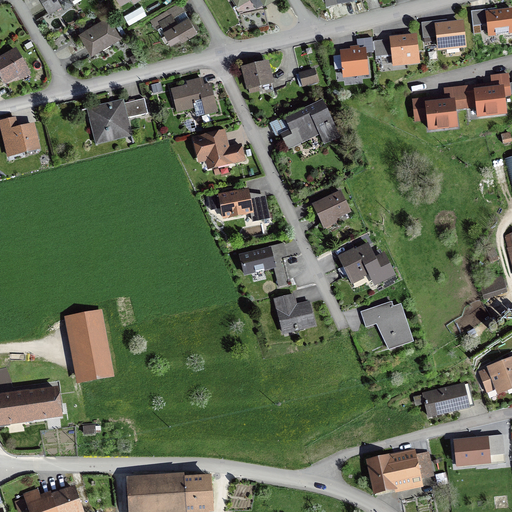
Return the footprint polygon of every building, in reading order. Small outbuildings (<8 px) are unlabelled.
[(41,0),(49,13),(62,6),(64,10),(80,0),(41,0)] [(188,16),(179,2),(150,20),(156,30),(158,29),(160,33),(163,31),(164,34),(161,36),(165,41),(168,40),(170,44),(180,38),(182,41),(198,31),(197,30),(199,28),(192,17),(190,18),(188,16)] [(129,26),(142,17),(136,8),(123,16),(129,26)] [(485,11),(496,10),(496,8),(471,11),(473,34),(488,33),(485,11)] [(511,34),(511,8),(496,10),(485,11),(488,33),(488,37),(489,37),(490,44),(500,42),(499,36),(511,34)] [(121,37),(109,15),(78,33),(91,55),(121,37)] [(434,24),(448,22),(447,19),(421,22),(423,38),(424,38),(425,43),(436,42),(434,24)] [(115,23),(122,35),(126,33),(119,20),(115,23)] [(436,42),(438,51),(444,50),(445,56),(462,55),(461,49),(467,48),(463,20),(448,22),(434,24),(436,42)] [(420,64),(417,34),(389,37),(390,39),(391,55),(393,67),(420,64)] [(357,39),(357,46),(359,45),(359,48),(366,47),(367,53),(374,52),(374,51),(375,50),(376,57),(391,55),(390,39),(374,41),(374,42),(373,42),(373,38),(357,39)] [(27,50),(34,46),(31,41),(24,45),(27,50)] [(361,77),(369,76),(367,53),(366,47),(359,48),(359,45),(357,46),(350,46),(350,49),(340,50),(340,55),(333,56),(334,70),(342,69),(343,79),(351,78),(352,81),(361,80),(361,77)] [(16,48),(0,56),(0,77),(5,85),(19,77),(20,80),(31,74),(16,48)] [(135,53),(129,56),(133,63),(139,59),(135,53)] [(259,88),(275,84),(269,60),(240,67),(246,91),(249,90),(250,95),(260,92),(259,88)] [(314,68),(298,72),(299,74),(296,75),(299,87),(302,86),(303,87),(319,82),(314,68)] [(478,117),(506,114),(504,96),(511,96),(510,83),(509,75),(493,77),(494,85),(488,85),(445,90),(446,101),(439,102),(413,105),(415,123),(428,121),(429,130),(457,127),(455,109),(477,107),(478,117)] [(211,83),(205,85),(203,77),(186,81),(187,85),(171,89),(177,113),(195,109),(197,117),(218,112),(211,83)] [(163,91),(161,83),(151,85),(153,94),(163,91)] [(284,117),(290,130),(280,134),(281,135),(287,150),(319,135),(324,145),(340,137),(323,99),(284,117)] [(123,105),(122,100),(87,109),(95,145),(131,136),(127,119),(147,115),(144,100),(123,105)] [(204,124),(211,121),(209,114),(202,117),(204,124)] [(18,127),(16,117),(0,120),(0,128),(7,158),(41,150),(35,123),(18,127)] [(276,137),(281,135),(280,134),(290,130),(284,117),(269,123),(276,137)] [(208,170),(246,161),(242,144),(230,146),(226,129),(192,137),(193,143),(190,144),(194,159),(197,159),(198,164),(206,162),(208,170)] [(511,140),(510,132),(501,134),(503,144),(511,142),(511,140)] [(270,219),(266,195),(250,193),(248,188),(206,196),(210,213),(221,211),(222,220),(250,214),(252,222),(270,219)] [(341,190),(312,204),(324,229),(339,222),(337,219),(351,213),(341,190)] [(279,288),(289,285),(282,258),(288,257),(284,243),(270,246),(270,247),(239,255),(244,276),(274,269),(279,288)] [(338,269),(342,279),(348,276),(352,284),(365,278),(362,272),(369,268),(377,285),(396,276),(386,255),(376,260),(369,244),(339,258),(342,266),(338,269)] [(496,258),(494,251),(487,254),(489,261),(496,258)] [(479,283),(484,300),(508,293),(502,276),(479,283)] [(309,301),(297,304),(294,294),(274,299),(283,335),(316,327),(309,301)] [(392,301),(360,312),(366,328),(376,325),(389,351),(414,343),(401,304),(394,306),(392,301)] [(77,385),(115,378),(102,310),(64,317),(77,385)] [(489,327),(489,329),(489,330),(491,331),(492,332),(494,332),(496,332),(497,330),(498,329),(498,327),(497,326),(496,324),(494,324),(492,324),(491,324),(490,325),(489,327)] [(511,357),(488,367),(489,370),(479,374),(486,392),(496,388),(498,392),(511,386),(511,357)] [(0,368),(0,384),(12,383),(6,367),(0,368)] [(424,404),(428,419),(438,417),(470,409),(470,407),(474,406),(469,383),(465,384),(465,383),(422,393),(422,395),(413,397),(415,406),(424,404)] [(0,396),(0,422),(60,415),(57,389),(36,392),(14,395),(0,396)] [(96,426),(96,425),(83,426),(84,436),(96,435),(96,432),(102,432),(101,426),(96,426)] [(506,464),(503,435),(453,440),(456,469),(506,464)] [(415,449),(365,460),(373,496),(394,491),(395,494),(424,488),(422,480),(434,477),(429,452),(416,454),(415,449)] [(448,483),(445,472),(436,475),(439,486),(448,483)] [(184,474),(126,477),(128,511),(213,511),(213,498),(214,498),(213,489),(212,489),(212,476),(184,477),(184,474)] [(84,511),(75,486),(52,494),(51,492),(40,495),(38,488),(23,494),(24,498),(14,502),(18,511),(21,511),(28,510),(28,511),(84,511)]
